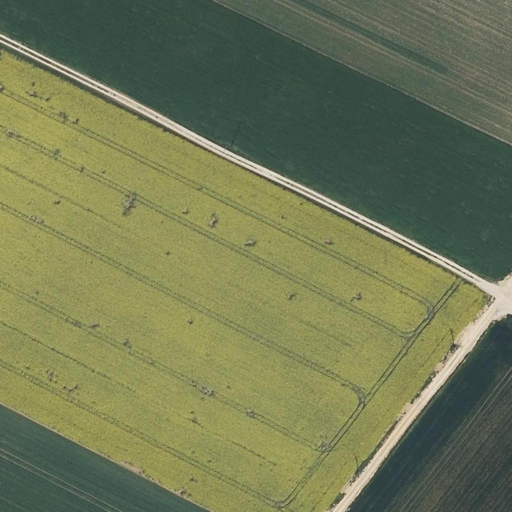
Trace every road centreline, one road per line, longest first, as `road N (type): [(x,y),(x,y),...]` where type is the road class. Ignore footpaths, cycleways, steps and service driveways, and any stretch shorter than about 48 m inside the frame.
road 1 (track): [(0,39),(507,296)]
road 2 (track): [(511,289),(338,511)]
